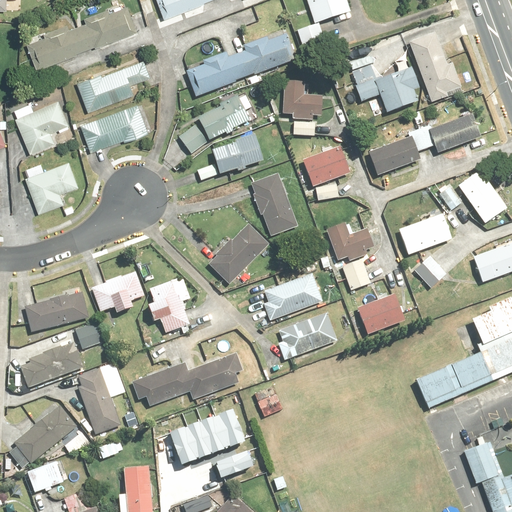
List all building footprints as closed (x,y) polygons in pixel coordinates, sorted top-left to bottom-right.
[(152,0),(160,20),(212,0),(152,0)] [(346,0),(303,0),(312,25),(351,12),(346,0)] [(25,46),(34,71),(137,31),(128,6),(109,14),(106,8),(82,17),(84,24),(71,29),(69,22),(45,31),(47,37),(25,46)] [(182,70),(193,98),(297,58),(286,30),(182,70)] [(408,44),(428,102),(462,91),(452,62),(445,64),(435,35),(408,44)] [(141,57),(74,81),(85,113),(132,96),(128,85),(149,78),(141,57)] [(373,62),(348,71),(359,102),(377,96),(383,113),(421,101),(409,66),(378,76),(373,62)] [(321,81),(282,80),(281,119),(320,120),(321,81)] [(235,96),(195,118),(208,141),(249,119),(235,96)] [(32,100),(9,110),(28,154),(56,142),(51,131),(68,123),(58,99),(36,109),(32,100)] [(139,100),(78,124),(90,155),(151,131),(139,100)] [(427,132),(436,154),(479,137),(471,116),(427,132)] [(316,121),(292,121),(292,136),(315,136),(316,121)] [(193,125),(177,137),(190,154),(206,142),(193,125)] [(424,131),(364,154),(374,178),(418,161),(415,153),(430,146),(424,131)] [(255,134),(209,149),(218,175),(264,160),(255,134)] [(337,145),(300,161),(310,187),(348,171),(337,145)] [(40,162),(20,171),(39,214),(63,204),(58,194),(78,185),(67,160),(43,170),(40,162)] [(477,169),(455,186),(484,224),(506,208),(477,169)] [(278,174),(249,184),(267,236),(296,226),(278,174)] [(336,183),(313,187),(316,202),(339,198),(336,183)] [(449,187),(439,195),(451,210),(461,202),(449,187)] [(440,212),(394,230),(405,256),(450,238),(440,212)] [(346,221),(325,225),(333,261),(374,252),(368,229),(349,233),(346,221)] [(246,224),(206,265),(228,287),(269,246),(246,224)] [(511,240),(469,257),(480,284),(511,271),(511,240)] [(326,255),(318,259),(323,271),(331,267),(326,255)] [(427,256),(411,270),(429,290),(445,276),(427,256)] [(360,260),(339,268),(348,292),(369,284),(360,260)] [(134,271),(88,288),(97,313),(111,308),(114,315),(132,309),(129,301),(144,296),(134,271)] [(311,272),(256,292),(267,323),(322,302),(311,272)] [(172,279),(146,289),(151,301),(144,304),(152,324),(159,322),(164,336),(190,326),(172,279)] [(79,291),(22,306),(30,333),(86,318),(79,291)] [(392,293),(352,308),(363,336),(402,320),(392,293)] [(407,380),(421,413),(511,374),(511,300),(472,318),(485,347),(407,380)] [(324,309),(271,329),(284,361),(337,341),(324,309)] [(95,323),(73,330),(80,350),(101,343),(95,323)] [(72,342),(18,363),(28,389),(82,368),(72,342)] [(185,361),(133,381),(144,411),(189,394),(192,401),(234,385),(231,378),(240,374),(232,354),(188,371),(185,361)] [(100,368),(73,378),(93,435),(120,426),(100,368)] [(272,387),(253,395),(263,418),(282,410),(272,387)] [(56,404),(13,442),(33,465),(76,427),(56,404)] [(169,432),(181,465),(245,443),(233,409),(169,432)] [(486,438),(462,449),(477,482),(501,472),(486,438)] [(249,449),(217,461),(222,476),(255,464),(249,449)] [(56,460),(24,470),(32,492),(63,482),(56,460)] [(115,491),(114,511),(146,511),(147,466),(121,467),(122,491),(115,491)] [(281,474),(271,479),(277,493),(287,488),(281,474)] [(511,511),(511,474),(479,488),(488,511),(511,511)] [(98,511),(90,488),(62,497),(67,511),(98,511)] [(251,511),(230,493),(213,511),(251,511)] [(299,511),(294,495),(275,501),(278,511),(299,511)] [(184,503),(186,511),(192,511),(212,506),(208,496),(184,503)]
